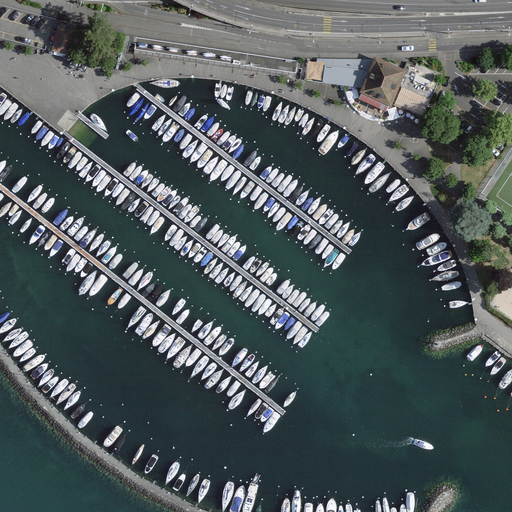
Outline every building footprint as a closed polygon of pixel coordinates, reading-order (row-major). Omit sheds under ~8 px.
[(77,32),(59,28),(54,52),(72,56),(77,32)] [(304,76),(306,63),(140,38),(138,51),(304,76)] [(391,115),(403,88),(411,72),(408,70),(380,58),(378,61),(365,90),(360,101),(391,115)] [(327,84),(365,90),(378,61),(321,60),(320,66),(329,67),(327,84)] [(410,65),(408,70),(411,72),(403,88),(432,100),(443,72),(418,62),(415,67),(410,65)]
